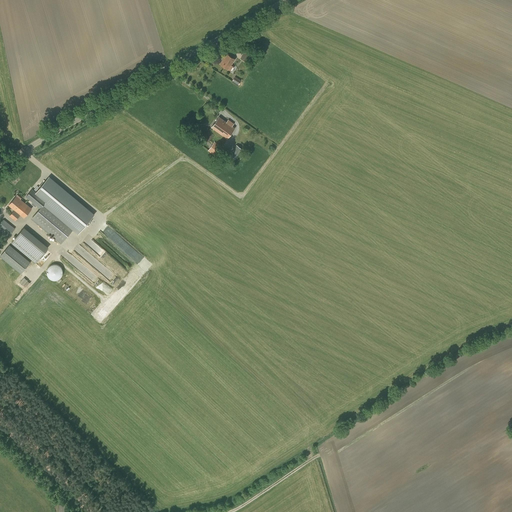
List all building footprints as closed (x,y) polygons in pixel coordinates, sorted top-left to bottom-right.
[(240,58),(248,63),(255,52),(248,47),(240,58)] [(220,64),(228,69),(235,59),(227,54),(220,64)] [(235,76),(232,81),(238,85),(241,80),(235,76)] [(219,116),(211,128),(227,139),(235,128),(219,116)] [(208,150),(214,155),(221,146),(214,142),(208,150)] [(229,154),(235,159),(242,149),(236,145),(229,154)] [(49,176),(35,192),(32,189),(26,197),(33,202),(31,204),(34,206),(36,207),(37,206),(41,209),(33,219),(62,243),(73,230),(78,234),(95,214),(49,176)] [(21,199),(22,198),(17,194),(9,205),(14,210),(9,216),(15,221),(20,215),(24,218),(32,208),(21,199)] [(4,219),(0,223),(0,230),(8,237),(15,228),(4,219)] [(11,243),(35,263),(48,248),(23,228),(11,243)] [(30,262),(10,245),(1,256),(21,273),(30,262)] [(48,267),(48,268),(47,269),(47,270),(47,271),(47,272),(47,273),(47,274),(47,275),(48,276),(48,277),(49,277),(49,278),(50,279),(51,279),(52,280),(53,280),(54,280),(55,280),(56,280),(57,280),(58,279),(59,279),(60,278),(61,277),(62,276),(62,275),(63,274),(63,273),(63,272),(63,271),(63,270),(62,270),(62,269),(62,268),(61,267),(60,266),(59,265),(58,265),(57,264),(56,264),(55,264),(54,264),(53,264),(52,264),(52,265),(51,265),(50,265),(50,266),(49,266),(49,267),(48,267)] [(20,282),(26,287),(30,281),(25,277),(20,282)] [(115,295),(120,300),(138,283),(132,277),(115,295)]
